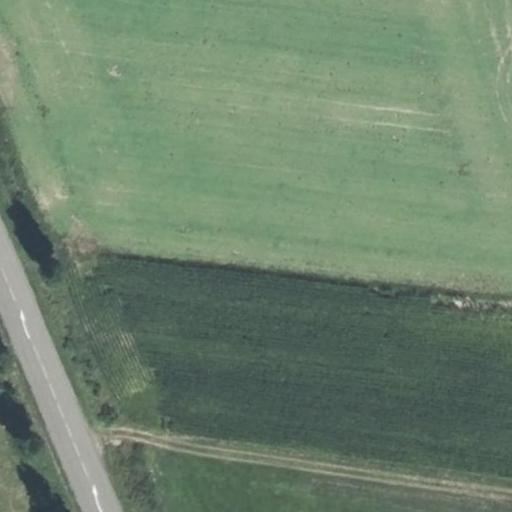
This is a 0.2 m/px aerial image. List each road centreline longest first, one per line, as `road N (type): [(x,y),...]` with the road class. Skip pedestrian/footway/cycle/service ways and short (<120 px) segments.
road 1 (track): [(511,468),(73,430)]
road 2 (tertiary): [(0,251),(106,511)]
